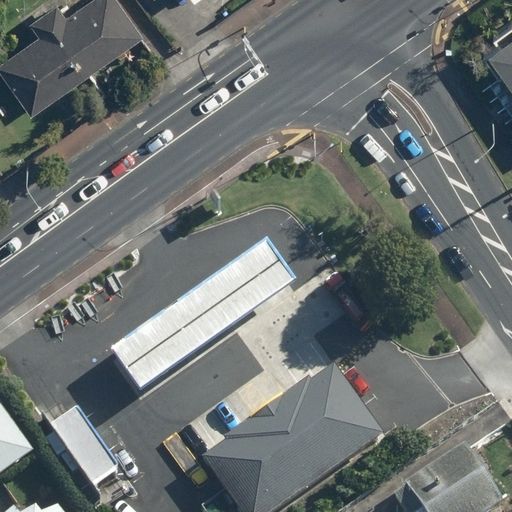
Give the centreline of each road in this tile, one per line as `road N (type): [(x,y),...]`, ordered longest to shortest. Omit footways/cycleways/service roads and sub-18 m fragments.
road 1 (primary): [(0,274),(269,76)]
road 2 (secondary): [(452,165),(397,142),(333,55)]
road 3 (secondary): [(377,24),(442,113),(452,165)]
